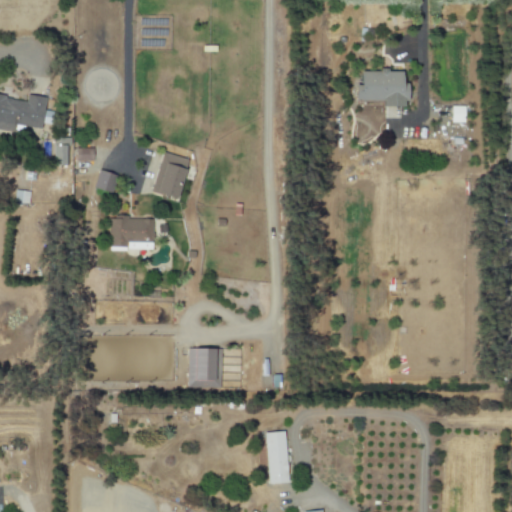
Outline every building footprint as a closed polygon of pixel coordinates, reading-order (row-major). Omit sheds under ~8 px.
[(356,71),(356,87),(351,87),(351,101),(378,101),(378,106),(402,106),(402,82),(398,82),(398,71),(356,71)] [(0,129),(11,131),(12,125),(38,128),(42,97),(24,95),(24,99),(0,96),(0,129)] [(449,123),(462,122),(462,106),(448,106),(449,123)] [(51,165),(65,166),(66,138),(52,137),(51,165)] [(90,148),(73,148),(73,161),(90,161),(90,148)] [(174,198),(182,158),(159,154),(158,163),(159,163),(153,194),(174,198)] [(90,188),(107,193),(113,176),(96,170),(90,188)] [(82,270),(82,245),(72,245),(72,269),(82,270)] [(218,388),(218,349),(190,349),(189,380),(184,380),(184,388),(218,388)] [(262,433),(264,484),(284,483),(282,432),(262,433)]
